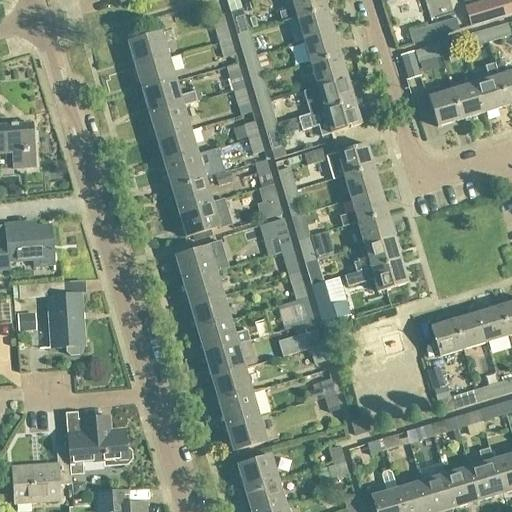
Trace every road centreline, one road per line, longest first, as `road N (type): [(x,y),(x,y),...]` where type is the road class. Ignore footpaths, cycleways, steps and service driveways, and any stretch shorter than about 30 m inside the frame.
road 1 (tertiary): [(185,511),(38,19)]
road 2 (residential): [(511,152),(436,176),(418,170),(364,0)]
road 3 (unknown): [(146,381),(78,393),(0,392)]
